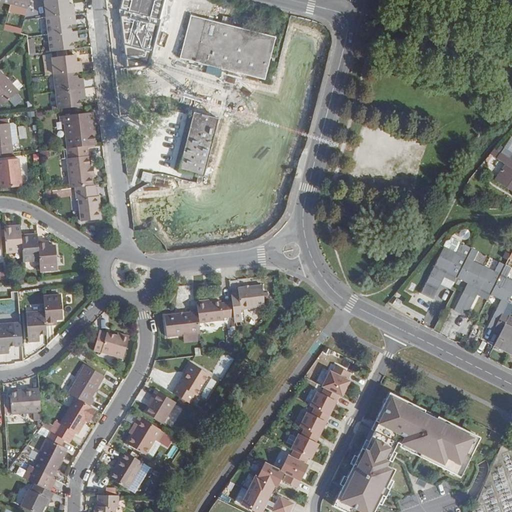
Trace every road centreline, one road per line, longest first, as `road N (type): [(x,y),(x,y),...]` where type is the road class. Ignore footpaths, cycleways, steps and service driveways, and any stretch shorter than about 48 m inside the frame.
road 1 (track): [(350,303),(331,208),(381,4)]
road 2 (track): [(350,303),(406,271),(457,186),(511,120)]
road 3 (secondary): [(351,15),(308,190),(307,247)]
road 4 (residential): [(141,299),(146,355),(81,470),(74,511)]
road 5 (residential): [(314,511),(401,330)]
road 6 (residential): [(97,0),(122,195)]
road 7 (residential): [(307,247),(160,267)]
road 8 (residential): [(0,376),(46,359),(114,293)]
road 9 (secondary): [(307,247),(343,299),(401,330)]
road 10 (secondary): [(401,330),(511,384)]
road 11 (residential): [(109,258),(24,209),(0,205)]
